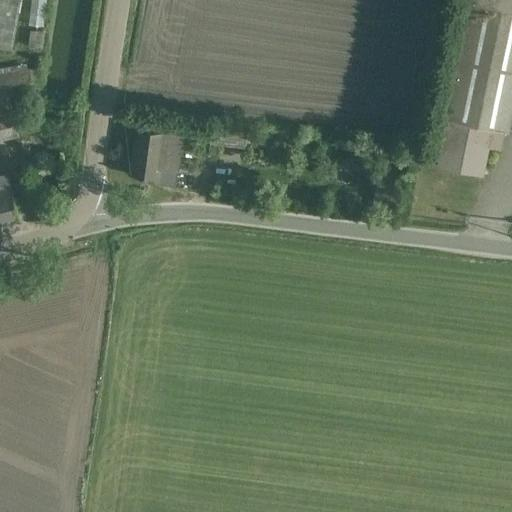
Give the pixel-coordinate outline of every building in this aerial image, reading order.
[(0,0),(0,47),(15,50),(22,0),(0,0)] [(31,0),(29,24),(44,26),(46,0),(31,0)] [(511,0),(474,0),(451,113),(511,126),(511,0)] [(44,31),(30,30),(28,46),(42,48),(44,31)] [(0,139),(21,135),(16,117),(24,115),(19,94),(34,91),(30,68),(0,73),(0,139)] [(505,147),(508,129),(450,118),(441,165),(490,174),(496,146),(505,147)] [(126,164),(178,172),(184,135),(132,127),(126,164)] [(210,127),(207,141),(246,148),(249,134),(210,127)] [(0,176),(0,223),(20,218),(9,174),(0,176)]
